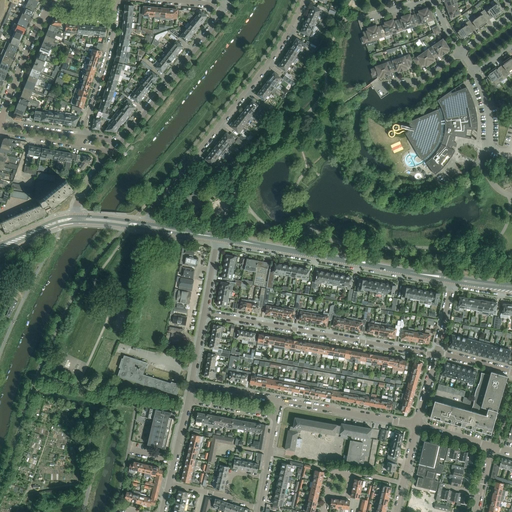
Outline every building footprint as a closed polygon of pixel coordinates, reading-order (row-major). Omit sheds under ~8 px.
[(502,8),(496,0),(494,0),(493,1),(495,5),(492,7),(498,16),(502,13),(501,11),(502,10),(501,9),(502,8)] [(35,6),(27,3),(26,5),(19,2),(18,5),(24,8),(32,12),(35,6)] [(458,9),(456,4),(446,8),(447,10),(448,10),(449,12),(458,9)] [(311,10),(310,11),(319,16),(319,15),(321,17),(322,14),(322,13),(323,11),(325,13),(327,9),(318,5),(316,8),(313,7),(312,9),(311,10)] [(498,16),(492,7),(488,10),(487,8),(483,10),(489,19),(493,17),(494,19),(498,16)] [(28,23),(30,17),(22,13),(20,16),(10,11),(11,9),(9,8),(7,13),(10,15),(19,19),(28,23)] [(32,12),(24,8),(23,11),(20,9),(17,8),(16,11),(22,13),(30,17),(32,12)] [(434,20),(432,15),(431,15),(429,10),(428,8),(426,9),(425,9),(423,10),(427,22),(430,21),(433,20),(434,20)] [(460,14),(459,11),(458,9),(449,12),(450,15),(449,15),(451,20),(450,21),(454,18),(453,17),(459,14),(460,14)] [(204,21),(197,15),(195,17),(191,14),(191,13),(189,12),(189,11),(182,10),(182,11),(185,13),(189,16),(200,25),(202,23),(204,21)] [(427,22),(423,10),(420,11),(418,12),(418,14),(415,15),(418,25),(424,23),(423,23),(427,22)] [(489,19),(483,10),(479,13),(481,15),(477,17),(483,26),(487,24),(486,22),(489,19)] [(207,16),(201,11),(197,15),(204,21),(206,19),(205,18),(207,16)] [(309,14),(308,17),(318,21),(319,19),(320,19),(321,17),(319,15),(319,16),(310,11),(309,13),(309,14)] [(418,25),(415,15),(412,16),(411,14),(409,15),(409,14),(408,15),(406,16),(410,27),(413,26),(413,27),(418,25)] [(189,16),(187,18),(190,20),(191,20),(189,23),(197,30),(199,27),(198,27),(200,25),(189,16)] [(410,27),(406,16),(403,17),(403,16),(403,17),(401,17),(401,19),(398,21),(401,31),(407,29),(406,29),(410,27)] [(317,24),(318,21),(308,17),(307,19),(306,19),(306,20),(306,21),(306,22),(314,26),(314,25),(315,26),(317,24)] [(483,26),(477,17),(473,20),(472,18),(468,21),(474,30),(478,27),(479,29),(483,26)] [(25,28),(28,23),(19,19),(17,24),(25,28)] [(64,30),(65,21),(54,20),(52,21),(50,25),(58,28),(64,30)] [(401,31),(398,21),(395,22),(394,20),(392,20),(391,20),(391,21),(389,21),(393,33),(396,32),(396,33),(401,31)] [(393,33),(389,21),(386,22),(384,23),(384,25),(381,26),(384,37),(390,35),(389,34),(393,33)] [(474,30),(468,21),(464,24),(466,25),(462,28),(468,37),(472,34),(471,32),(474,30)] [(186,24),(184,27),(186,28),(193,34),(195,31),(195,32),(197,30),(189,23),(188,22),(186,24)] [(314,26),(306,22),(305,24),(304,24),(303,27),(313,31),(315,32),(317,27),(315,26),(314,25),(314,26)] [(25,28),(17,24),(14,23),(13,26),(15,27),(14,31),(22,35),(25,28)] [(62,33),(57,31),(58,28),(50,25),(48,28),(49,28),(48,30),(63,36),(64,34),(62,33)] [(384,37),(381,26),(377,28),(377,25),(375,26),(374,26),(372,27),(376,39),(379,38),(384,37)] [(302,29),(301,32),(304,34),(304,33),(310,36),(314,38),(316,33),(315,32),(313,31),(303,27),(302,28),(301,28),(302,29)] [(376,39),(372,27),(369,28),(368,28),(369,28),(366,29),(367,31),(364,32),(365,36),(362,37),(364,43),(372,41),(372,40),(376,39)] [(468,37),(462,28),(458,30),(456,27),(453,29),(459,38),(461,37),(462,38),(463,37),(464,39),(468,37)] [(185,30),(183,33),(190,38),(192,36),(193,34),(186,28),(185,30)] [(14,31),(10,29),(9,32),(13,34),(12,37),(20,40),(22,35),(14,31)] [(172,29),(170,31),(179,38),(180,37),(186,42),(188,40),(189,41),(190,38),(183,33),(181,35),(172,29)] [(46,33),(45,35),(54,39),(55,35),(63,39),(63,36),(48,30),(47,33),(46,33)] [(17,47),(20,40),(12,37),(6,34),(4,37),(11,40),(10,43),(10,44),(17,47)] [(52,42),(54,39),(45,35),(44,38),(45,38),(43,41),(56,46),(57,44),(52,42)] [(294,43),(303,49),(305,44),(300,41),(300,40),(297,38),(295,41),(294,41),(293,42),(294,43)] [(448,48),(446,44),(446,43),(443,38),(443,39),(440,41),(438,43),(445,53),(447,52),(449,50),(448,48)] [(56,46),(43,41),(42,44),(41,44),(40,46),(49,50),(51,46),(55,48),(56,46)] [(183,46),(177,41),(173,46),(180,51),(182,49),(181,49),(183,46)] [(15,53),(17,47),(10,44),(10,43),(6,42),(3,48),(6,49),(15,53)] [(303,49),(294,43),(292,45),(291,45),(290,48),(298,53),(300,54),(302,52),(303,53),(305,51),(303,49)] [(445,53),(438,43),(435,45),(434,45),(430,48),(436,57),(439,55),(440,56),(442,55),(443,55),(442,55),(445,53)] [(180,51),(173,46),(171,48),(167,44),(165,46),(167,48),(176,55),(178,53),(178,54),(180,51)] [(49,56),(51,50),(49,50),(40,46),(39,49),(40,49),(39,52),(47,55),(49,56)] [(15,53),(6,49),(6,50),(3,48),(0,54),(4,55),(3,56),(12,59),(15,53)] [(176,55),(167,48),(164,52),(173,60),(175,58),(174,57),(176,55)] [(297,55),(298,53),(290,48),(289,50),(289,51),(288,53),(296,58),(298,56),(297,55)] [(436,57),(430,48),(425,51),(426,52),(423,54),(430,64),(432,62),(433,62),(434,61),(433,59),(436,57)] [(130,52),(126,51),(118,50),(117,52),(116,54),(117,55),(129,58),(130,52)] [(45,60),(47,55),(39,52),(37,55),(36,57),(45,61),(45,60)] [(173,60),(164,52),(160,57),(169,64),(171,62),(173,60)] [(298,60),(296,58),(288,53),(286,55),(285,55),(284,57),(292,62),(295,64),(298,60)] [(430,64),(423,54),(420,56),(420,55),(414,59),(413,59),(417,65),(419,63),(421,67),(424,65),(425,67),(427,66),(428,65),(430,64)] [(116,58),(115,61),(123,63),(127,64),(129,58),(117,55),(117,56),(116,56),(115,58),(116,58)] [(410,66),(409,61),(411,61),(409,55),(408,55),(402,57),(402,58),(399,59),(403,71),(405,70),(406,70),(408,69),(407,67),(410,66)] [(10,65),(13,59),(12,59),(3,56),(1,62),(10,65)] [(46,66),(47,62),(48,62),(45,60),(45,61),(36,57),(35,60),(34,63),(45,67),(48,68),(48,66),(46,66)] [(144,57),(143,59),(153,68),(155,65),(156,66),(156,67),(162,72),(164,70),(165,71),(166,69),(157,61),(155,63),(154,62),(153,64),(144,57)] [(169,64),(160,57),(157,61),(166,69),(168,66),(167,66),(169,64)] [(291,64),(292,62),(284,57),(283,59),(283,60),(282,62),(290,68),(292,65),(291,64)] [(96,65),(96,64),(97,62),(82,58),(81,59),(85,60),(84,64),(95,67),(96,67),(96,65)] [(403,71),(399,59),(395,60),(395,59),(390,61),(393,72),(397,70),(397,72),(399,72),(400,72),(403,71)] [(159,77),(151,70),(153,68),(142,60),(141,63),(149,70),(146,73),(146,74),(156,82),(158,79),(157,79),(159,77)] [(511,68),(511,67),(506,60),(502,62),(504,64),(500,66),(506,75),(510,73),(509,71),(511,68)] [(393,72),(390,61),(385,63),(385,64),(381,65),(385,76),(388,76),(389,76),(389,75),(391,75),(390,73),(393,72)] [(0,68),(8,72),(10,65),(1,62),(0,63),(0,68)] [(290,68),(282,62),(280,62),(280,64),(278,67),(281,69),(287,72),(290,68)] [(45,67),(34,63),(32,68),(40,72),(41,69),(44,70),(45,67)] [(95,68),(95,67),(84,64),(83,67),(79,66),(79,68),(82,69),(93,72),(94,70),(95,70),(95,68)] [(385,76),(381,65),(376,67),(376,68),(371,69),(373,75),(378,73),(379,76),(380,76),(380,78),(382,77),(383,78),(383,77),(385,76)] [(507,77),(506,75),(500,66),(496,69),(495,67),(491,70),(500,82),(507,77)] [(123,74),(124,71),(125,70),(122,69),(122,70),(113,67),(113,68),(112,68),(112,70),(112,73),(120,75),(123,76),(128,78),(129,77),(129,75),(127,75),(127,74),(123,74)] [(40,72),(32,68),(31,70),(29,75),(37,79),(40,80),(42,81),(43,78),(41,78),(42,74),(39,73),(40,72)] [(54,77),(57,72),(54,71),(48,68),(47,70),(53,72),(51,76),(54,77)] [(93,74),(93,72),(82,69),(80,73),(82,74),(84,75),(92,78),(92,77),(93,77),(93,75),(93,74)] [(500,82),(491,70),(487,73),(489,75),(488,76),(489,77),(487,78),(494,87),(496,85),(496,84),(500,82)] [(272,75),(270,77),(280,84),(281,82),(281,81),(283,79),(277,74),(275,72),(273,74),(272,75)] [(118,81),(120,75),(112,73),(111,75),(110,75),(110,77),(110,78),(118,81)] [(156,82),(146,74),(143,78),(152,85),(154,83),(154,84),(156,82)] [(38,85),(40,80),(37,79),(29,75),(28,78),(27,78),(26,81),(35,84),(38,85)] [(269,79),(268,81),(276,87),(276,88),(278,89),(279,87),(281,88),(283,86),(280,84),(270,77),(269,79)] [(80,78),(78,84),(89,87),(89,85),(90,85),(91,83),(90,82),(91,82),(90,82),(82,79),(80,78)] [(116,86),(118,81),(110,78),(110,79),(109,79),(108,81),(109,81),(108,83),(116,86)] [(152,85),(143,78),(139,82),(142,84),(149,90),(151,88),(150,88),(152,85)] [(34,88),(34,86),(35,84),(26,81),(25,83),(26,83),(25,86),(39,92),(40,90),(38,89),(34,88)] [(276,87),(268,81),(267,82),(267,81),(265,84),(266,84),(264,86),(273,92),(272,92),(274,94),(278,89),(276,88),(276,87)] [(78,84),(77,89),(87,92),(88,91),(88,90),(88,89),(89,87),(78,84)] [(142,84),(139,88),(138,89),(145,94),(147,92),(149,90),(142,84)] [(44,94),(39,92),(25,86),(23,89),(22,92),(31,95),(32,92),(35,93),(37,94),(43,96),(44,94)] [(273,92),(264,86),(263,88),(262,88),(260,90),(268,95),(270,93),(271,94),(272,92),(273,92)] [(472,131),(472,129),(477,129),(477,132),(477,130),(477,128),(477,125),(477,124),(477,121),(477,120),(477,118),(477,116),(476,114),(476,112),(476,110),(475,108),(475,106),(474,104),(474,102),(473,100),(472,99),(471,97),(471,95),(470,93),(469,91),(468,89),(467,88),(466,86),(466,87),(452,93),(451,91),(437,100),(438,102),(439,104),(440,106),(441,108),(433,111),(432,110),(431,111),(430,111),(429,111),(428,112),(426,113),(426,114),(408,122),(409,122),(410,122),(411,123),(411,124),(411,125),(411,126),(411,127),(411,128),(411,129),(410,129),(410,130),(409,131),(409,132),(408,132),(408,133),(407,133),(406,134),(405,133),(418,154),(419,156),(422,160),(424,159),(424,160),(426,162),(435,174),(437,173),(438,172),(440,171),(441,170),(442,169),(443,168),(444,166),(441,164),(444,160),(447,156),(451,158),(451,157),(452,156),(453,154),(454,152),(455,150),(451,149),(452,146),(455,147),(456,143),(454,142),(455,139),(455,136),(471,139),(471,138),(471,136),(472,133),(472,131)] [(138,89),(139,88),(137,87),(134,91),(135,93),(142,99),(144,97),(144,96),(145,94),(138,89)] [(87,92),(77,89),(75,89),(73,93),(85,97),(86,95),(87,95),(87,93),(87,92)] [(124,90),(123,93),(131,99),(132,98),(138,103),(140,101),(141,101),(142,99),(135,93),(134,91),(133,91),(130,95),(124,90)] [(268,95),(260,90),(259,91),(259,93),(257,95),(256,96),(258,97),(259,97),(264,101),(264,100),(265,101),(263,104),(269,109),(272,106),(268,103),(269,102),(269,100),(266,98),(268,95)] [(31,95),(22,92),(21,94),(21,95),(20,97),(37,104),(39,105),(40,102),(31,99),(29,98),(31,95)] [(85,99),(85,97),(73,93),(72,99),(84,102),(85,100),(85,99)] [(111,102),(113,96),(105,94),(104,96),(103,97),(103,98),(103,99),(111,102)] [(37,104),(20,97),(19,100),(18,100),(17,103),(26,106),(27,103),(36,107),(37,104)] [(124,102),(122,104),(125,106),(132,112),(134,110),(133,109),(135,107),(131,104),(133,103),(129,100),(125,97),(124,99),(126,100),(124,102)] [(84,104),(83,103),(84,102),(72,99),(70,104),(82,108),(83,106),(83,105),(84,104)] [(250,103),(249,104),(249,105),(256,111),(257,112),(260,114),(263,110),(265,112),(268,109),(262,104),(260,107),(255,103),(254,102),(255,102),(253,100),(252,101),(251,103),(250,103)] [(24,112),(26,106),(17,103),(16,105),(17,105),(16,108),(24,112)] [(111,111),(106,109),(107,106),(101,104),(101,105),(100,106),(99,107),(100,108),(99,111),(109,114),(111,111)] [(129,116),(128,116),(121,110),(119,109),(115,105),(113,109),(116,112),(116,113),(125,121),(129,116)] [(256,111),(249,105),(247,107),(246,107),(245,109),(252,115),(254,113),(255,114),(257,112),(256,111)] [(132,112),(125,106),(121,110),(128,116),(130,114),(132,112)] [(22,117),(24,112),(16,108),(14,113),(14,114),(22,117)] [(251,117),(252,115),(245,109),(243,111),(243,112),(242,114),(250,120),(252,118),(251,117)] [(108,117),(109,114),(99,111),(96,119),(95,119),(94,123),(94,124),(93,128),(97,129),(100,129),(101,119),(102,117),(107,118),(108,117)] [(125,121),(116,113),(112,117),(121,124),(122,125),(125,121)] [(32,122),(33,119),(26,118),(26,117),(22,117),(14,114),(13,118),(13,119),(20,121),(25,121),(32,122)] [(250,120),(242,114),(240,116),(239,116),(238,117),(247,124),(250,120)] [(75,126),(78,118),(70,117),(69,125),(70,125),(72,126),(72,125),(75,126)] [(112,117),(109,121),(111,123),(118,129),(120,127),(119,126),(121,124),(112,117)] [(247,124),(238,117),(236,120),(235,122),(242,128),(244,129),(246,127),(245,126),(247,124)] [(242,128),(235,122),(235,123),(234,123),(233,124),(233,125),(231,127),(234,130),(234,129),(239,133),(241,131),(240,130),(242,128)] [(118,129),(111,123),(105,130),(115,132),(116,131),(118,129)] [(223,136),(223,137),(230,143),(232,141),(235,143),(235,142),(236,141),(229,135),(230,135),(227,132),(225,135),(224,135),(223,136)] [(241,134),(239,137),(247,144),(249,141),(241,134)] [(221,139),(219,141),(228,148),(231,144),(230,143),(223,137),(221,139)] [(392,141),(395,149),(404,145),(401,137),(392,141)] [(27,142),(19,141),(12,139),(4,138),(3,139),(1,144),(9,146),(13,147),(13,146),(25,149),(27,142)] [(247,144),(238,138),(236,141),(235,142),(244,148),(247,144)] [(217,144),(216,146),(226,154),(230,150),(228,148),(219,141),(217,143),(217,144)] [(1,144),(0,148),(16,152),(17,150),(14,149),(13,149),(12,148),(13,147),(9,146),(1,144)] [(33,155),(34,147),(34,146),(32,146),(31,146),(28,146),(26,157),(27,157),(27,158),(26,158),(26,160),(29,161),(29,157),(29,155),(33,155)] [(226,154),(216,146),(215,148),(214,148),(212,150),(220,156),(222,158),(224,156),(224,157),(225,156),(226,154)] [(220,156),(212,150),(210,152),(211,153),(209,155),(216,160),(217,161),(219,159),(218,158),(220,156)] [(6,155),(7,154),(0,152),(0,156),(9,159),(16,161),(17,158),(6,155)] [(58,160),(57,164),(63,165),(64,161),(65,153),(65,152),(63,152),(62,152),(59,152),(58,160)] [(74,159),(75,154),(65,153),(64,161),(66,161),(64,172),(69,172),(71,158),(74,159)] [(83,156),(81,156),(75,154),(74,159),(74,163),(77,164),(77,161),(81,161),(82,162),(78,168),(82,170),(87,163),(90,163),(91,158),(82,156),(83,156)] [(207,157),(205,160),(208,162),(208,161),(210,163),(209,164),(215,168),(219,162),(217,161),(216,160),(209,155),(208,155),(207,156),(207,157)] [(4,163),(4,162),(0,160),(0,165),(4,166),(16,169),(18,165),(9,163),(9,164),(4,163)] [(43,198),(39,200),(41,203),(45,210),(50,208),(73,190),(65,181),(43,198)] [(192,193),(193,194),(188,196),(193,210),(198,208),(203,206),(197,191),(192,193)] [(41,203),(39,200),(39,198),(35,200),(38,206),(0,222),(0,227),(2,227),(4,234),(47,215),(45,210),(41,203)] [(226,258),(225,260),(226,261),(235,263),(235,262),(237,263),(238,257),(229,255),(229,254),(228,254),(227,254),(227,255),(226,257),(226,258)] [(185,256),(184,264),(197,266),(198,258),(191,257),(192,255),(189,255),(189,256),(185,256)] [(257,267),(258,261),(247,259),(246,264),(245,264),(244,270),(248,271),(248,273),(252,274),(253,271),(256,272),(257,267)] [(269,263),(258,261),(257,267),(256,272),(254,285),(267,287),(268,281),(266,281),(269,263)] [(274,274),(275,274),(275,275),(279,276),(279,274),(281,265),(280,265),(280,264),(278,264),(277,264),(275,264),(274,268),(270,267),(268,281),(267,287),(271,288),(274,274)] [(184,269),(182,277),(193,279),(194,270),(184,269)] [(321,284),(321,283),(323,272),(322,272),(321,271),(320,272),(317,271),(317,276),(313,275),(311,288),(312,287),(313,288),(314,288),(315,288),(316,287),(316,286),(317,285),(316,284),(318,283),(321,284)] [(346,277),(344,286),(345,286),(348,287),(347,288),(350,289),(347,301),(351,302),(353,289),(350,288),(352,278),(349,277),(349,276),(347,276),(346,277)] [(194,282),(180,279),(178,290),(184,291),(185,288),(193,290),(194,282)] [(364,290),(366,280),(365,279),(363,279),(362,279),(359,279),(357,291),(354,291),(352,302),(356,303),(358,292),(364,293),(364,290)] [(376,292),(378,282),(377,281),(375,281),(374,282),(372,281),(370,291),(369,294),(372,294),(373,291),(376,292)] [(221,288),(220,288),(232,290),(233,286),(232,286),(233,285),(222,282),(221,285),(220,285),(220,287),(221,288)] [(382,294),(384,283),(383,282),(381,282),(380,283),(378,282),(376,292),(375,295),(378,295),(378,294),(382,295),(382,294)] [(390,285),(388,294),(391,294),(391,296),(394,297),(396,285),(393,285),(393,284),(391,284),(390,284),(390,285)] [(408,297),(409,288),(409,287),(406,286),(406,287),(403,287),(401,296),(402,296),(401,298),(404,298),(404,296),(408,297)] [(265,288),(262,287),(259,301),(254,300),(252,312),(254,313),(255,312),(257,313),(258,307),(262,308),(265,288)] [(413,299),(415,289),(414,288),(414,287),(413,287),(412,288),(412,289),(409,288),(408,297),(407,300),(413,301),(413,299)] [(425,304),(427,291),(426,290),(424,290),(423,291),(421,290),(419,299),(419,303),(425,304)] [(431,301),(433,292),(432,292),(432,291),(431,290),(430,291),(429,291),(429,292),(427,291),(425,304),(431,305),(431,301)] [(187,305),(189,294),(179,292),(177,303),(187,305)] [(439,298),(438,298),(438,296),(439,296),(439,293),(438,292),(436,292),(435,292),(434,292),(433,292),(431,301),(437,302),(437,301),(439,301),(440,300),(440,299),(439,298)] [(464,308),(466,298),(465,298),(465,297),(465,296),(464,296),(463,296),(462,296),(462,297),(459,297),(458,305),(456,305),(455,310),(463,311),(464,311),(464,308)] [(392,308),(386,307),(385,309),(395,311),(396,303),(397,298),(393,297),(392,303),(393,303),(392,308)] [(18,302),(14,301),(7,298),(4,305),(10,307),(6,316),(9,318),(13,309),(14,309),(18,302)] [(470,309),(472,298),(469,298),(468,298),(466,298),(464,308),(470,309)] [(238,299),(237,306),(240,307),(240,309),(242,310),(243,311),(245,311),(245,310),(246,311),(248,300),(242,299),(242,300),(239,299),(238,299)] [(279,304),(279,300),(277,300),(277,304),(276,304),(276,306),(273,306),(271,316),(274,316),(277,316),(278,307),(279,304)] [(489,312),(490,302),(488,302),(487,301),(484,300),(483,311),(482,314),(488,315),(489,312)] [(509,314),(510,304),(506,303),(506,304),(503,304),(502,313),(501,313),(500,317),(509,317),(509,315),(508,315),(509,314)] [(331,321),(333,309),(334,305),(332,305),(332,306),(331,306),(329,313),(323,312),(323,315),(321,325),(324,325),(327,325),(328,320),(331,321)] [(341,319),(341,315),(335,314),(336,309),(333,309),(331,321),(332,321),(332,319),(335,320),(333,326),(336,327),(339,328),(341,319)] [(364,332),(366,321),(368,313),(368,311),(365,311),(363,319),(362,320),(357,319),(357,322),(355,331),(358,331),(359,330),(364,332)] [(174,315),(173,323),(176,323),(175,325),(178,326),(179,324),(185,325),(187,317),(174,315)] [(399,336),(400,327),(401,321),(398,320),(397,325),(396,325),(395,328),(391,327),(389,337),(392,337),(395,337),(395,335),(399,336)] [(407,340),(408,330),(403,329),(403,327),(404,326),(404,324),(404,323),(404,321),(401,321),(400,327),(399,336),(402,336),(401,338),(404,339),(407,340)] [(242,339),(244,331),(243,331),(243,330),(241,330),(238,330),(238,332),(235,332),(234,337),(242,339)] [(256,345),(258,336),(255,336),(255,333),(253,333),(252,332),(250,332),(248,342),(248,344),(256,345)] [(454,348),(457,336),(452,335),(449,344),(448,346),(449,346),(449,347),(454,348)] [(459,350),(463,337),(457,336),(454,348),(459,350)] [(465,351),(468,339),(463,337),(459,350),(465,351)] [(470,353),(473,340),(468,339),(465,351),(470,353)] [(475,354),(479,342),(473,340),(470,353),(475,354)] [(210,342),(210,344),(210,345),(210,348),(213,348),(212,351),(222,353),(222,349),(223,349),(218,348),(219,343),(211,342),(210,342)] [(481,355),(484,343),(479,342),(475,354),(481,355)] [(486,357),(489,345),(484,343),(481,355),(486,357)] [(491,358),(495,346),(489,345),(486,357),(491,358)] [(497,360),(500,347),(495,346),(491,358),(497,360)] [(502,361),(505,349),(500,347),(497,360),(502,361)] [(511,350),(505,349),(502,361),(507,363),(509,357),(509,356),(511,350)] [(228,368),(227,376),(230,377),(229,380),(232,380),(232,381),(234,381),(235,381),(236,372),(237,369),(232,368),(234,356),(231,355),(228,368)] [(117,376),(177,395),(180,385),(171,382),(171,383),(143,375),(147,363),(137,359),(135,358),(134,359),(124,356),(123,359),(122,358),(119,367),(121,368),(120,370),(117,376)] [(446,376),(450,364),(444,362),(444,363),(443,365),(444,365),(441,375),(446,376)] [(452,377),(455,365),(450,364),(446,376),(452,377)] [(457,379),(461,367),(455,365),(452,377),(457,379)] [(463,380),(466,368),(461,367),(457,379),(463,380)] [(468,382),(471,369),(466,368),(463,380),(468,382)] [(475,377),(477,371),(471,369),(468,382),(473,383),(475,378),(475,377)] [(242,373),(240,382),(241,382),(241,383),(243,383),(244,382),(246,383),(247,378),(250,378),(251,372),(243,370),(242,373)] [(466,427),(491,434),(504,387),(506,379),(507,376),(491,371),(490,373),(490,375),(481,372),(470,410),(435,400),(430,417),(455,424),(466,427)] [(410,408),(410,406),(402,404),(398,403),(397,406),(402,407),(400,411),(404,412),(405,411),(408,412),(409,411),(410,408)] [(172,412),(143,406),(141,416),(153,419),(148,444),(166,448),(173,418),(169,417),(170,414),(171,415),(172,412)] [(202,425),(204,413),(198,412),(196,424),(202,425)] [(214,424),(216,416),(210,415),(208,425),(208,427),(213,428),(214,424)] [(341,425),(337,425),(295,417),(293,426),(291,426),(289,430),(289,431),(298,432),(300,433),(301,429),(335,435),(336,432),(351,435),(350,440),(347,456),(344,455),(343,459),(346,460),(346,461),(359,463),(363,464),(365,456),(369,457),(372,439),(370,438),(372,428),(342,423),(341,425)] [(263,427),(268,428),(269,425),(257,423),(256,431),(262,432),(262,430),(263,427)] [(288,430),(285,449),(286,450),(295,451),(296,446),(298,446),(301,447),(301,446),(302,440),(302,439),(299,438),(299,439),(297,438),(298,432),(289,431),(289,430),(288,430)] [(403,434),(395,432),(393,440),(402,442),(403,434)] [(193,434),(191,440),(202,442),(204,436),(193,434)] [(221,443),(222,436),(213,434),(212,441),(218,442),(221,443)] [(201,448),(202,442),(191,440),(190,445),(201,448)] [(400,450),(402,442),(393,440),(391,448),(400,450)] [(444,459),(447,447),(424,442),(417,471),(417,474),(418,475),(416,484),(430,487),(429,489),(436,491),(438,481),(434,480),(436,473),(440,474),(443,465),(439,464),(440,458),(444,459)] [(200,454),(201,448),(190,445),(188,451),(197,453),(200,454)] [(398,457),(400,450),(391,448),(390,455),(388,455),(387,458),(397,460),(397,457),(398,457)] [(458,451),(457,451),(452,449),(448,448),(445,460),(449,461),(450,460),(450,458),(456,460),(458,451)] [(467,453),(462,452),(462,451),(458,450),(457,451),(458,451),(456,460),(455,462),(459,463),(459,462),(460,461),(465,462),(467,453)] [(468,452),(467,452),(467,453),(465,462),(466,462),(464,467),(467,468),(468,465),(469,465),(469,463),(475,465),(477,459),(479,459),(480,456),(479,455),(477,454),(477,455),(472,454),(472,453),(468,452)] [(241,460),(241,457),(235,456),(233,468),(239,469),(241,460)] [(187,457),(186,463),(197,466),(198,460),(196,459),(187,457)] [(396,464),(397,460),(387,458),(385,465),(387,465),(386,470),(395,472),(397,464),(396,464)] [(505,468),(508,460),(502,458),(500,465),(499,467),(505,468)] [(261,470),(263,460),(259,460),(256,459),(256,463),(252,463),(251,471),(257,472),(258,469),(261,470)] [(130,465),(129,472),(132,472),(135,473),(135,470),(139,470),(141,463),(134,461),(134,464),(131,463),(130,465)] [(292,465),(302,467),(303,464),(290,461),(290,464),(282,463),(281,469),(290,471),(293,471),(294,469),(291,468),(292,465)] [(186,463),(184,469),(193,471),(195,471),(197,466),(186,463)] [(227,473),(229,467),(217,464),(216,470),(219,470),(219,471),(227,473)] [(464,467),(460,466),(452,465),(451,468),(452,469),(454,469),(452,475),(461,477),(463,472),(463,471),(464,468),(464,467)] [(159,467),(153,466),(151,473),(156,475),(161,476),(163,471),(159,470),(159,467)] [(194,477),(195,471),(193,471),(184,469),(183,475),(194,477)] [(289,477),(290,471),(281,469),(279,474),(289,477)] [(279,474),(278,480),(288,482),(292,483),(293,481),(288,480),(289,477),(279,474)] [(462,477),(461,477),(452,475),(450,474),(449,478),(450,478),(451,479),(450,485),(459,487),(460,481),(461,481),(462,477)] [(192,483),(194,477),(183,475),(181,481),(192,483)] [(286,488),(288,482),(278,480),(277,486),(286,488)] [(320,490),(321,484),(313,482),(311,481),(309,487),(311,488),(320,490)] [(381,485),(380,491),(382,491),(390,493),(391,487),(383,485),(381,485)] [(504,496),(506,490),(503,489),(494,487),(493,493),(501,495),(504,496)] [(446,500),(449,491),(444,490),(444,489),(439,488),(438,488),(436,500),(440,501),(441,500),(442,499),(446,500)] [(141,492),(135,490),(134,490),(134,493),(132,501),(138,503),(140,495),(140,493),(141,492)] [(187,498),(189,493),(179,490),(178,496),(187,498)] [(457,502),(459,493),(454,492),(453,491),(450,491),(450,490),(449,490),(449,491),(446,500),(447,500),(447,502),(450,503),(451,503),(451,501),(457,502)] [(134,493),(128,492),(125,499),(132,501),(134,493)] [(275,492),(274,498),(286,500),(286,498),(284,497),(285,494),(275,492)] [(459,493),(457,502),(456,505),(460,505),(461,505),(461,503),(467,505),(469,495),(468,495),(463,494),(459,493),(459,492),(459,493)] [(147,495),(140,493),(140,495),(138,503),(140,504),(140,505),(143,506),(146,497),(147,495)] [(493,493),(492,499),(502,501),(503,502),(504,496),(501,495),(493,493)] [(186,504),(187,498),(178,496),(176,502),(186,504)] [(155,505),(156,500),(151,498),(146,497),(143,506),(147,507),(147,506),(150,506),(151,504),(155,505)] [(219,509),(221,500),(215,499),(212,498),(212,501),(211,504),(211,506),(219,509)] [(274,498),(273,504),(282,506),(285,507),(285,506),(287,501),(286,500),(274,498)] [(224,510),(227,502),(221,500),(219,509),(224,510)] [(184,510),(186,504),(176,502),(175,508),(184,510)] [(230,511),(233,504),(227,502),(224,510),(223,511),(230,511)] [(446,505),(435,503),(434,508),(449,511),(450,507),(450,506),(449,506),(446,505)]
